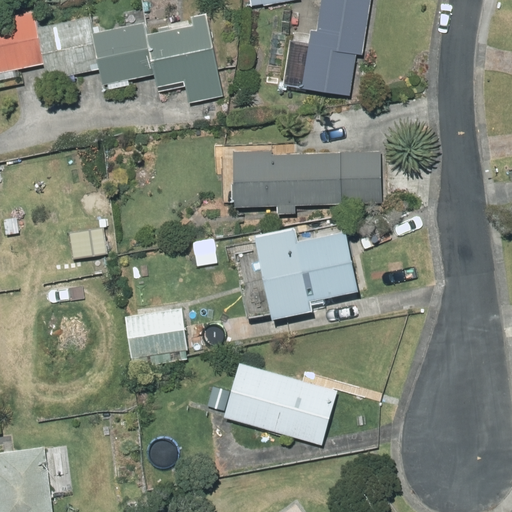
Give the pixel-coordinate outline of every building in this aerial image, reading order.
[(312,30),(304,89),(351,96),(356,53),(364,54),(370,0),(321,0),(317,30),(312,30)] [(187,19),(188,26),(142,36),(153,88),(181,82),(186,104),(220,97),(203,15),(187,19)] [(83,18),(33,28),(44,81),(94,70),(83,18)] [(30,19),(0,25),(0,73),(40,65),(30,19)] [(138,24),(87,34),(98,86),(149,75),(138,24)] [(270,151),(232,152),(233,207),(277,206),(277,214),(295,214),(295,205),(382,203),(381,151),(270,154),(270,151)] [(17,219),(3,220),(5,234),(19,233),(17,219)] [(311,302),(358,292),(345,233),(299,242),(296,227),(255,236),(273,320),(313,312),(311,302)] [(206,239),(195,242),(197,251),(208,248),(206,239)] [(182,309),(126,318),(131,358),(187,350),(182,309)] [(224,417),(323,445),(338,391),(240,363),(224,417)] [(196,417),(197,437),(210,437),(210,417),(196,417)] [(0,454),(0,457),(0,511),(53,511),(45,442),(0,447),(0,454)]
